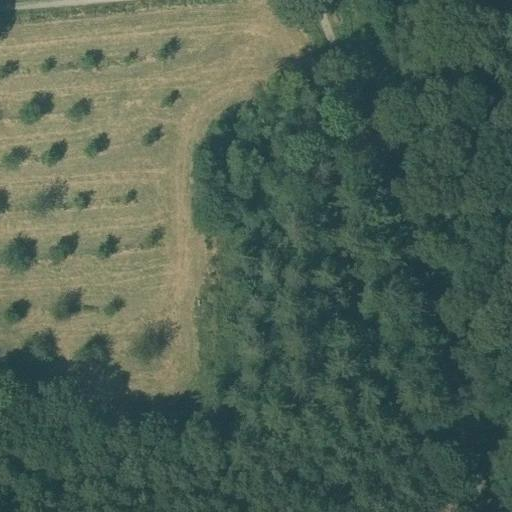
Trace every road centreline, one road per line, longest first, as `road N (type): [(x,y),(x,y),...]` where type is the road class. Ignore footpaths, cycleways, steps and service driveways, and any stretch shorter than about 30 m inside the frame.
road 1 (track): [(314,0),(485,511)]
road 2 (track): [(394,242),(511,273)]
